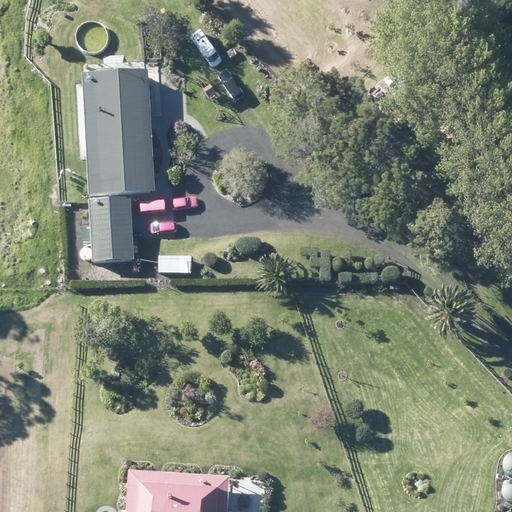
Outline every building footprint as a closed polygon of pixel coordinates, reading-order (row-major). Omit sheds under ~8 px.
[(154,195),(148,76),(148,73),(144,73),(143,63),(82,66),(83,77),(81,77),(87,198),(154,195)] [(152,107),(165,106),(165,94),(152,94),(152,107)] [(92,265),(132,262),(129,202),(89,203),(92,265)] [(226,511),(228,480),(128,473),(125,511),(226,511)] [(241,511),(249,510),(255,504),(254,497),(248,492),(241,492),(235,497),(236,506),(241,511)]
